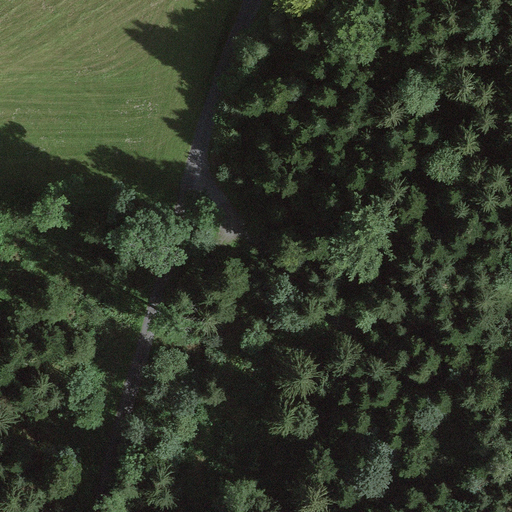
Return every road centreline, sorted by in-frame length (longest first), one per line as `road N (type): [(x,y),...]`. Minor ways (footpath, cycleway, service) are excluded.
road 1 (residential): [(255,0),(117,431),(99,511)]
road 2 (track): [(511,354),(468,377),(411,377),(237,224),(197,171)]
